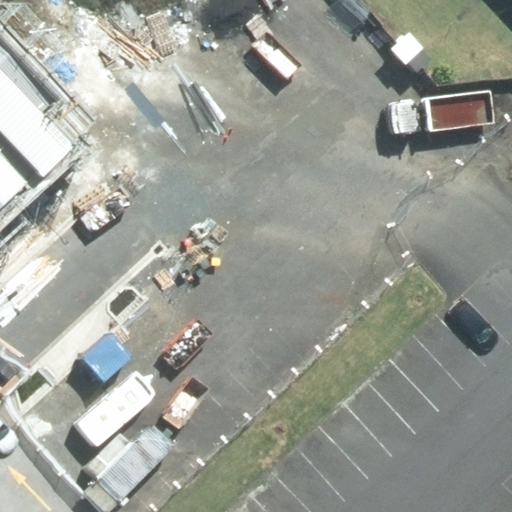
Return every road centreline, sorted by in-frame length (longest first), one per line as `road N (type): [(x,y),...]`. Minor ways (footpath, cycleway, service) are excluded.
road 1 (track): [(511,270),(422,182),(282,153),(142,197)]
road 2 (residential): [(142,197),(0,325)]
